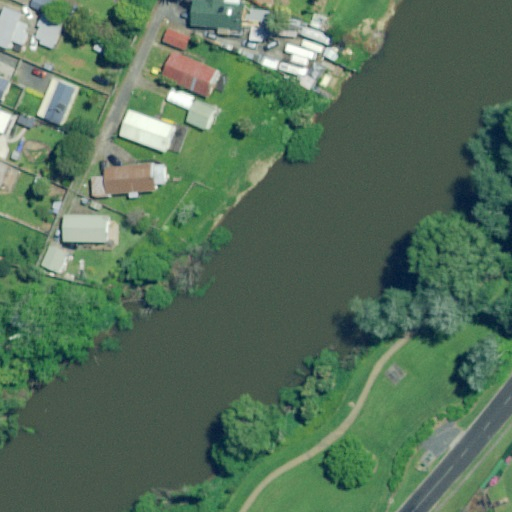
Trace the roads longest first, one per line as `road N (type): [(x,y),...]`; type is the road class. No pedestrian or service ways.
road 1 (residential): [(410,511),(511,390)]
road 2 (residential): [(103,138),(161,0)]
